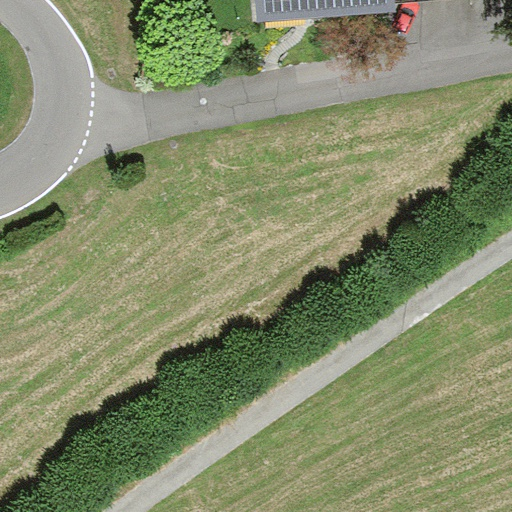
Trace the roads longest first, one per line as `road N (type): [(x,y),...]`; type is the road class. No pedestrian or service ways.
road 1 (track): [(120,511),(511,243)]
road 2 (residential): [(56,123),(158,116),(511,47)]
road 3 (tertiary): [(14,0),(34,19),(60,70),(56,123)]
